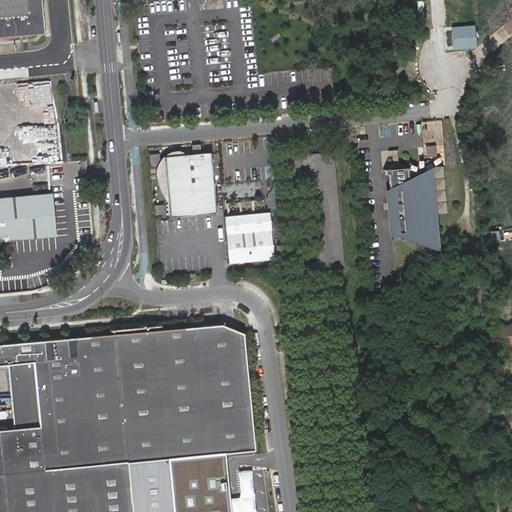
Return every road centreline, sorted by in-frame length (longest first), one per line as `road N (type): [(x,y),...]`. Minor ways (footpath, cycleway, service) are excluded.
road 1 (unclassified): [(111,272),(152,298),(225,291),(255,300),(264,315),(291,511)]
road 2 (unclassified): [(115,140),(450,101)]
road 3 (tertiary): [(102,0),(115,140)]
road 4 (tertiary): [(115,140),(124,217),(111,272)]
road 5 (tertiary): [(111,272),(64,304),(0,313)]
